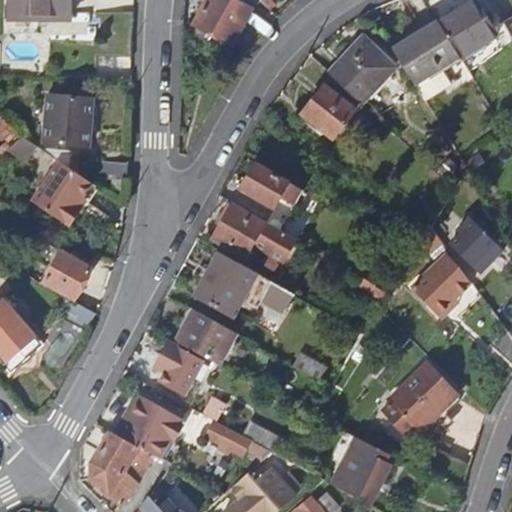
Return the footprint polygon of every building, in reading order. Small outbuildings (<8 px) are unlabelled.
[(24,0),(24,2),(85,8),(85,0),(24,0)] [(256,11),(234,0),(210,0),(197,27),(237,47),(256,11)] [(453,23),(472,56),(508,35),(488,1),(453,23)] [(405,49),(436,100),(482,74),(472,56),(453,23),(452,21),(405,49)] [(377,33),(342,69),(374,101),(405,68),(390,53),(393,50),(377,33)] [(313,105),(342,133),(365,108),(336,80),(313,105)] [(49,97),(45,151),(57,159),(58,150),(79,152),(79,146),(90,148),(93,100),(49,97)] [(58,150),(57,159),(61,161),(77,172),(79,152),(58,150)] [(247,185),(282,205),(290,192),(304,200),(312,185),(311,185),(298,177),(263,157),(247,185)] [(77,172),(61,161),(34,201),(71,226),(82,210),(79,207),(94,184),(77,172)] [(94,178),(127,181),(129,164),(96,161),(94,178)] [(233,212),(221,231),(254,251),(262,237),(277,245),(277,244),(288,227),(238,196),(230,210),(233,212)] [(510,249),(477,214),(465,225),(469,230),(457,240),(486,271),(510,249)] [(436,219),(424,240),(429,244),(441,226),(436,219)] [(288,227),(277,244),(293,254),(305,234),(289,224),(288,227)] [(227,246),(202,289),(242,311),(266,268),(227,246)] [(453,250),(417,286),(447,316),(456,307),(452,303),(477,279),(467,264),(453,250)] [(46,282),(76,299),(93,270),(62,253),(46,282)] [(279,276),(268,294),(277,299),(274,304),(286,311),(289,305),(291,306),(293,304),(298,307),(308,292),(279,276)] [(510,328),(511,331),(511,330),(511,294),(495,306),(510,328)] [(180,333),(224,357),(244,325),(199,299),(180,333)] [(65,312),(90,327),(97,313),(73,300),(65,312)] [(0,307),(0,358),(10,369),(44,340),(27,322),(22,327),(13,317),(3,327),(0,323),(0,319),(9,312),(3,305),(0,307)] [(9,312),(0,319),(0,323),(3,327),(13,317),(9,312)] [(495,345),(511,360),(511,331),(510,328),(495,345)] [(211,355),(175,335),(158,367),(169,373),(166,377),(191,391),(211,355)] [(333,363),(306,348),(299,359),(326,374),(333,363)] [(399,393),(424,422),(426,424),(448,405),(452,410),(465,398),(432,360),(397,391),(399,393)] [(131,411),(121,428),(141,440),(149,445),(159,451),(160,452),(170,436),(175,439),(190,416),(150,391),(136,413),(131,411)] [(385,406),(411,434),(424,422),(399,393),(385,406)] [(264,442),(228,421),(219,437),(255,457),(264,442)] [(94,465),(94,480),(125,509),(142,485),(139,483),(159,451),(149,445),(141,440),(121,428),(117,425),(94,465)] [(365,435),(337,484),(342,487),(354,494),(356,492),(377,504),(397,466),(379,456),(385,446),(365,435)] [(249,472),(232,489),(242,500),(228,511),(278,511),(297,495),(282,479),(273,468),(258,481),(249,472)] [(290,472),(282,479),(297,495),(304,489),(290,472)] [(330,494),(320,503),(328,511),(340,511),(341,511),(340,508),(343,503),(347,509),(356,502),(342,488),(336,485),(331,483),(324,490),(330,494)] [(179,511),(178,511),(154,488),(142,507),(146,511),(179,511)] [(315,498),(299,511),(328,511),(320,503),(315,498)]
